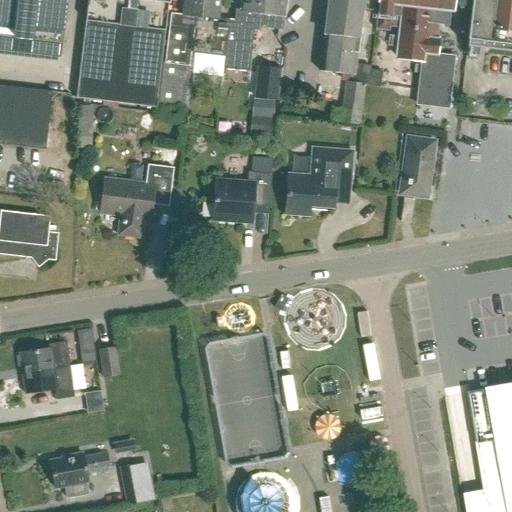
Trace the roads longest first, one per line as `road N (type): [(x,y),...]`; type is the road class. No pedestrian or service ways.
road 1 (residential): [(0,323),(370,265)]
road 2 (residential): [(413,511),(370,265)]
road 3 (residential): [(370,265),(511,244)]
